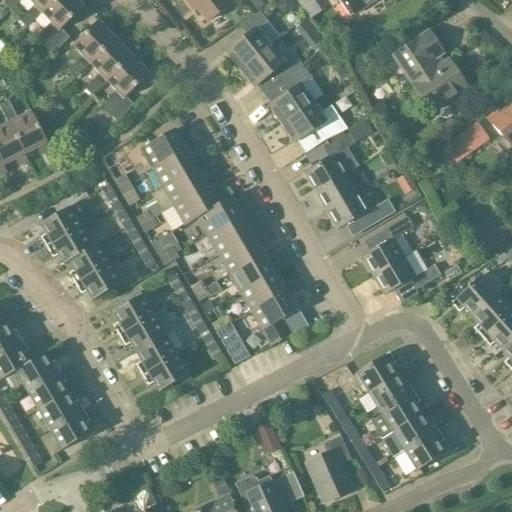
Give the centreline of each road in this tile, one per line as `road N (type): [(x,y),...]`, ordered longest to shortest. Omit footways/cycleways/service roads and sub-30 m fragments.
road 1 (residential): [(349,336),(339,298),(213,86),(130,0)]
road 2 (residential): [(349,336),(333,354),(166,439),(131,437)]
road 3 (residential): [(131,437),(75,346),(73,323),(0,255)]
road 4 (residential): [(497,451),(418,326),(399,322),(349,336)]
road 5 (residential): [(497,451),(476,473),(386,511)]
